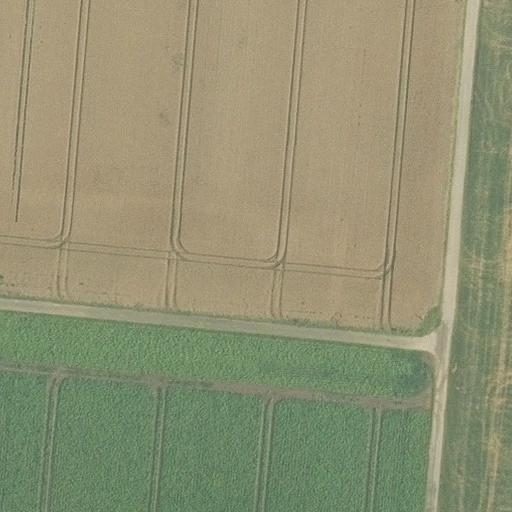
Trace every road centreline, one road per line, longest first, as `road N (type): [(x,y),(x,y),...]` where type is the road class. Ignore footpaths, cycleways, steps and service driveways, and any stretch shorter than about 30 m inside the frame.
road 1 (unclassified): [(0,306),(451,350)]
road 2 (unclassified): [(482,0),(451,350)]
road 3 (unclassified): [(451,350),(439,511)]
